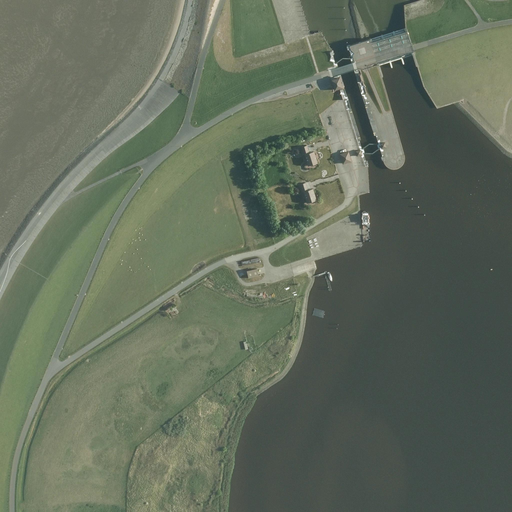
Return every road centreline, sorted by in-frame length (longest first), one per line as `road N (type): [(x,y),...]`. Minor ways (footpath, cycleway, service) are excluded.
road 1 (track): [(54,201),(152,88),(188,0)]
road 2 (track): [(219,0),(183,135)]
